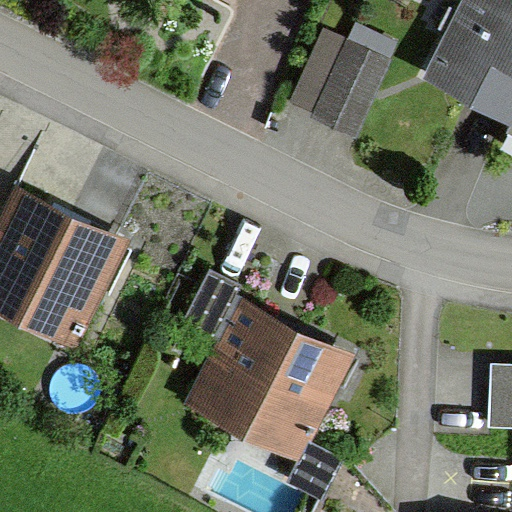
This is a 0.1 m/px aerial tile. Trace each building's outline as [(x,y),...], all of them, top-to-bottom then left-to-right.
[(511,0),(469,0),(435,68),(511,106),(511,104),(511,0)] [(378,69),(323,41),(292,101),(348,129),(378,69)] [(131,235),(16,178),(0,209),(0,302),(78,341),(131,235)] [(344,350),(243,302),(196,400),(297,447),(344,350)] [(511,358),(491,358),(488,421),(511,422),(511,358)]
